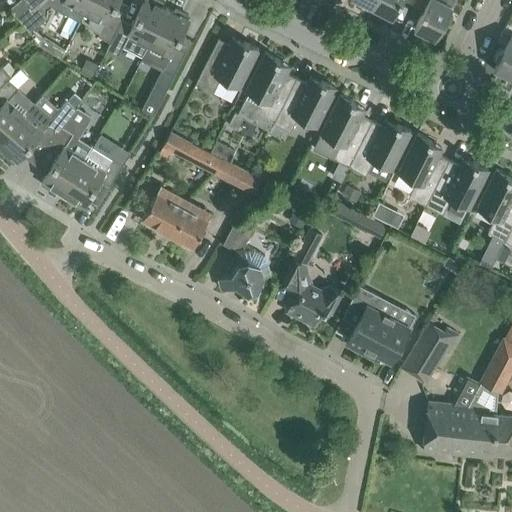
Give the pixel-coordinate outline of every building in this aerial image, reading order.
[(47,6),(44,2),(46,0),(18,0),(10,8),(29,31),(30,30),(29,29),(43,19),(46,16),(47,11),(47,6)] [(83,16),(90,0),(64,0),(59,9),(81,20),(83,16)] [(110,42),(122,19),(111,13),(117,0),(90,0),(83,16),(91,20),(90,25),(92,30),(96,33),(99,35),(98,36),(110,42)] [(144,55),(150,44),(168,8),(161,5),(163,1),(160,0),(144,0),(132,24),(122,19),(110,42),(122,48),(124,45),(144,55)] [(375,0),(372,7),(392,18),(401,0),(407,0),(413,2),(412,3),(413,4),(414,0),(375,0)] [(435,39),(438,33),(439,34),(443,32),(445,29),(446,25),(445,21),(455,0),(414,0),(413,4),(414,4),(414,3),(424,8),(414,29),(435,39)] [(156,82),(142,109),(153,116),(166,92),(167,88),(186,51),(175,46),(189,19),(188,18),(189,15),(176,8),(174,11),(168,8),(150,44),(144,55),(164,65),(163,68),(156,82)] [(44,35),(39,44),(41,46),(60,57),(66,48),(44,35)] [(511,35),(504,51),(503,50),(500,52),(497,55),(496,59),(497,63),(498,63),(494,69),(511,78),(511,35)] [(233,97),(239,86),(259,47),(244,40),(244,42),(233,36),(230,43),(219,37),(196,83),(213,92),(215,88),(233,97)] [(270,129),(297,77),(286,72),(290,65),(279,60),(280,58),(265,51),(246,89),(249,91),(238,112),(235,111),(229,123),(238,128),(243,116),(270,129)] [(90,62),(84,74),(93,78),(98,66),(90,62)] [(3,65),(0,67),(0,86),(11,75),(3,65)] [(297,77),(270,129),(273,131),(280,135),(284,128),(291,131),(298,116),(317,125),(336,87),(322,79),(321,81),(310,75),(307,82),(297,77)] [(0,142),(35,102),(8,78),(0,86),(0,104),(0,105),(0,142)] [(35,102),(0,142),(0,145),(4,149),(2,152),(13,162),(16,159),(17,160),(37,137),(47,146),(77,106),(81,100),(73,93),(67,100),(52,116),(35,102)] [(349,165),(372,119),(362,114),(365,108),(354,103),(355,101),(341,94),(321,132),(339,141),(331,157),(349,165)] [(63,192),(93,145),(92,144),(91,147),(76,138),(90,116),(77,106),(47,146),(59,153),(43,179),(44,180),(42,183),(55,191),(57,188),(63,192)] [(372,119),(349,165),(366,174),(373,159),(392,168),(411,129),(397,122),(396,124),(385,118),(382,125),(372,119)] [(184,156),(192,142),(171,131),(163,145),(158,154),(166,159),(171,149),(184,156)] [(426,205),(449,159),(439,153),(442,147),(431,142),(432,140),(418,133),(398,171),(417,180),(409,196),(426,205)] [(222,158),(229,161),(235,149),(217,140),(210,152),(222,158)] [(222,158),(210,152),(192,142),(184,156),(215,172),(222,158)] [(123,164),(112,157),(111,158),(92,147),(93,145),(63,192),(69,196),(67,199),(80,207),(82,204),(83,205),(99,179),(110,185),(123,164)] [(449,159),(426,205),(443,213),(450,198),(469,207),(488,168),(474,161),(473,163),(463,157),(459,164),(449,159)] [(261,178),(229,161),(222,158),(215,172),(254,192),(261,178)] [(505,240),(511,225),(511,178),(510,177),(511,176),(497,168),(477,207),(495,216),(488,231),(492,234),(505,240)] [(348,181),(342,191),(357,199),(362,188),(348,181)] [(186,206),(189,200),(161,184),(142,218),(169,233),(173,225),(172,225),(175,220),(179,222),(188,207),(186,206)] [(173,225),(169,233),(193,246),(212,212),(189,200),(186,206),(188,207),(179,222),(175,220),(172,225),(173,225)] [(387,222),(394,207),(380,201),(373,215),(387,222)] [(311,210),(298,203),(289,220),(302,227),(311,210)] [(366,231),(372,218),(356,209),(349,223),(366,231)] [(236,217),(232,226),(250,235),(254,227),(236,217)] [(307,232),(319,239),(322,234),(310,227),(307,232)] [(499,251),(505,240),(492,234),(489,241),(490,246),(499,251)] [(508,254),(511,246),(511,244),(505,241),(500,250),(508,254)] [(254,249),(246,252),(244,246),(234,249),(238,262),(232,275),(219,279),(222,288),(235,284),(248,291),(257,287),(263,275),(271,273),(265,255),(265,254),(255,249),(254,249)] [(454,258),(448,254),(443,263),(458,273),(467,257),(458,252),(454,258)] [(307,263),(294,257),(279,286),(280,287),(280,286),(290,292),(292,291),(305,266),(307,266),(307,263)] [(288,297),(285,302),(287,307),(289,308),(289,307),(303,315),(305,321),(313,325),(320,323),(326,310),(331,312),(342,292),(329,285),(321,288),(300,277),(292,291),(296,293),(295,296),(294,295),(288,297)] [(381,295),(359,284),(342,316),(356,324),(347,341),(346,342),(374,357),(376,352),(391,360),(409,326),(374,308),(381,295)] [(445,330),(430,321),(402,366),(426,381),(445,350),(448,352),(459,334),(447,326),(445,330)] [(468,404),(462,453),(479,455),(479,449),(511,452),(511,414),(495,412),(497,389),(500,391),(511,368),(511,342),(503,338),(480,382),(468,404)] [(468,404),(480,382),(467,375),(453,403),(428,400),(423,449),(438,450),(438,446),(450,447),(450,452),(462,453),(468,404)]
